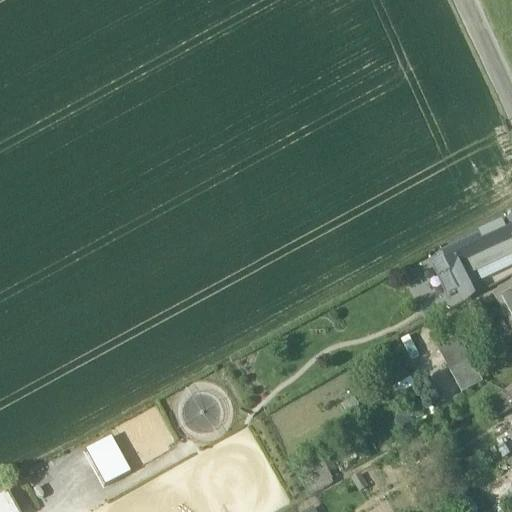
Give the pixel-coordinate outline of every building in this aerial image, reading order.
[(511,223),(507,226),(444,255),(462,292),(480,284),(476,275),(511,258),(511,223)] [(485,295),(480,284),(462,292),(459,294),(465,305),(485,295)] [(511,293),(497,302),(511,329),(511,293)] [(460,396),(481,384),(457,342),(437,354),(460,396)] [(0,511),(8,511),(0,495),(0,511)]
